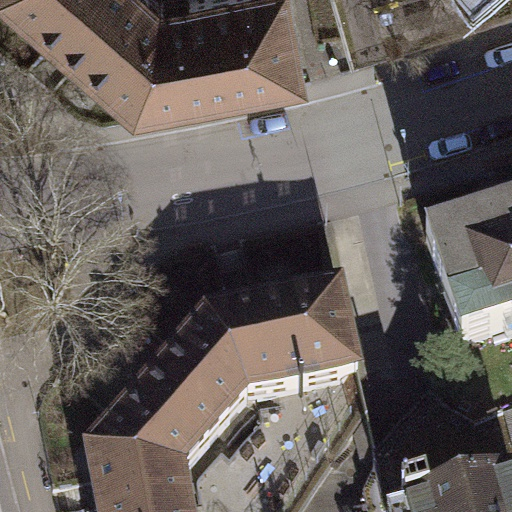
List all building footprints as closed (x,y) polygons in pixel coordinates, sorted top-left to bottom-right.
[(5,0),(133,111),(161,105),(151,48),(169,45),(161,1),(159,0),(5,0)] [(151,48),(161,105),(302,82),(287,0),(166,0),(161,1),(169,45),(151,48)] [(511,211),(429,238),(464,346),(511,330),(511,211)] [(116,424),(183,483),(244,402),(357,378),(337,288),(205,321),(116,424)] [(511,411),(503,414),(511,451),(511,411)] [(188,511),(183,483),(116,424),(89,457),(99,511),(188,511)] [(406,511),(404,503),(385,507),(373,462),(360,492),(365,511),(406,511)] [(404,503),(406,511),(511,511),(511,476),(511,475),(426,498),(421,484),(401,488),(404,503)]
